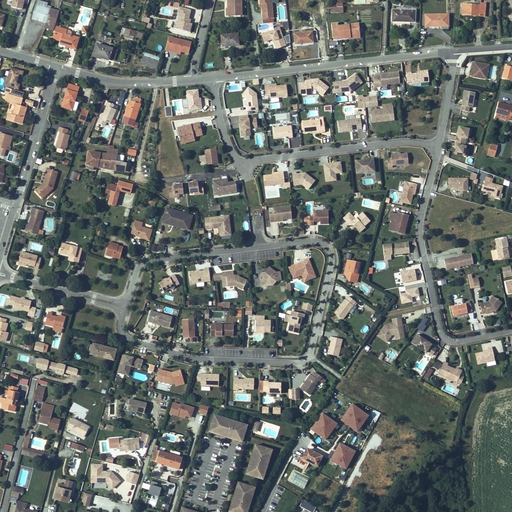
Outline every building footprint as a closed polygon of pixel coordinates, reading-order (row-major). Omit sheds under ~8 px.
[(24,0),(12,0),(11,7),(22,10),(24,0)] [(235,0),(221,0),(222,5),(224,5),(224,14),(222,14),(222,16),(220,16),(220,21),(236,20),(235,0)] [(257,0),(258,8),(260,8),(261,11),(261,13),(272,12),(271,6),(270,6),(269,0),(257,0)] [(330,7),(330,13),(342,13),(343,3),(337,3),(337,7),(330,7)] [(462,7),(462,17),(484,19),(486,6),(481,6),(481,8),(462,7)] [(189,19),(191,9),(179,7),(174,28),(189,32),(192,20),(189,19)] [(29,11),(26,25),(41,28),(40,34),(48,36),(52,16),(39,13),(29,11)] [(261,13),(261,22),(273,22),(272,12),(261,13)] [(391,12),(390,25),(414,26),(415,13),(391,12)] [(425,17),(425,29),(448,29),(448,17),(425,17)] [(40,34),(41,28),(26,25),(25,30),(40,34)] [(86,34),(89,27),(83,25),(80,31),(86,34)] [(331,28),(333,40),(338,39),(339,42),(358,40),(357,27),(337,29),(336,27),(331,28)] [(272,33),(273,34),(260,39),(263,46),(270,43),(272,44),(276,53),(284,50),(278,31),(272,33)] [(51,33),(49,42),(57,44),(56,47),(56,50),(70,54),(74,43),(66,41),(61,40),(61,39),(61,36),(62,35),(51,33)] [(117,33),(116,38),(120,39),(129,41),(133,42),(134,37),(117,33)] [(294,37),(295,47),(312,45),(311,36),(294,37)] [(220,39),(221,50),(237,49),(236,37),(220,39)] [(188,50),(167,44),(163,57),(171,60),(171,57),(177,59),(185,61),(188,50)] [(91,49),(88,60),(109,66),(112,56),(91,49)] [(155,72),(157,63),(141,59),(139,68),(155,72)] [(489,65),(472,62),(472,67),(473,67),(472,70),(474,70),(473,77),(480,78),(483,76),(487,76),(489,65)] [(7,70),(5,79),(3,89),(16,93),(17,88),(15,87),(13,87),(16,79),(17,79),(19,73),(7,70)] [(429,84),(428,73),(419,74),(420,76),(418,76),(411,76),(411,75),(406,75),(407,85),(412,84),(412,86),(429,84)] [(386,87),(400,85),(398,74),(380,76),(380,78),(381,87),(386,87)] [(337,95),(351,93),(363,85),(357,76),(347,83),(348,84),(346,85),(341,85),(341,84),(336,84),(337,95)] [(380,78),(378,78),(379,85),(373,85),(374,89),(381,88),(386,88),(386,87),(381,87),(380,78)] [(304,86),(298,87),(300,98),(306,97),(306,95),(311,94),(315,93),(321,98),(327,91),(317,83),(309,84),(309,86),(304,86)] [(65,93),(76,96),(78,91),(67,87),(65,93)] [(237,89),(231,97),(238,103),(241,100),(240,99),(242,98),(250,97),(250,99),(254,98),(253,88),(237,89)] [(285,101),(284,89),(267,91),(267,89),(263,90),(264,99),(268,99),(268,102),(285,101)] [(21,96),(9,92),(8,98),(20,101),(21,96)] [(195,92),(184,94),(186,112),(198,111),(198,106),(196,106),(196,101),(195,92)] [(481,93),(470,92),(467,112),(475,113),(475,108),(478,109),(481,93)] [(76,96),(65,93),(60,110),(71,113),(74,104),(76,96)] [(377,107),(377,96),(357,96),(358,108),(377,107)] [(10,118),(5,117),(3,123),(18,127),(19,121),(20,122),(23,111),(17,109),(20,101),(8,98),(5,97),(3,103),(8,107),(13,108),(10,118)] [(119,106),(107,102),(105,106),(106,106),(103,113),(102,112),(97,122),(106,125),(107,123),(110,124),(119,106)] [(382,110),(369,112),(370,123),(378,122),(377,121),(379,121),(379,122),(389,121),(388,110),(392,109),(391,104),(381,106),(382,110)] [(510,109),(497,105),(494,115),(507,119),(506,122),(511,123),(511,111),(510,111),(510,109)] [(135,110),(124,106),(117,128),(132,133),(133,129),(129,128),(135,110)] [(81,109),(77,121),(84,123),(88,111),(81,109)] [(275,114),(275,120),(290,118),(289,112),(275,114)] [(254,120),(237,121),(239,138),(248,137),(247,130),(255,128),(254,120)] [(359,120),(336,123),(337,133),(360,130),(359,120)] [(318,122),(300,124),(301,134),(310,133),(318,132),(319,134),(323,134),(322,124),(318,125),(318,122)] [(196,124),(174,130),(177,142),(190,139),(199,137),(196,124)] [(286,141),(290,140),(289,128),(271,130),(272,140),(286,139),(286,141)] [(454,149),(453,154),(462,156),(464,149),(464,147),(463,147),(463,143),(464,139),(465,139),(466,136),(467,130),(458,128),(457,133),(456,137),(454,137),(454,141),(453,145),(455,145),(454,149)] [(56,135),(57,136),(53,151),(63,154),(68,138),(65,137),(66,133),(57,130),(56,135)] [(213,150),(202,151),(204,166),(212,165),(212,162),(214,161),(213,150)] [(405,150),(389,152),(389,156),(385,156),(386,164),(391,164),(391,162),(394,161),(406,160),(405,150)] [(110,165),(111,160),(111,159),(107,158),(107,159),(83,156),(81,169),(94,171),(94,167),(95,163),(100,164),(110,165)] [(355,170),(355,174),(363,173),(364,174),(369,174),(369,171),(371,168),(373,168),(372,160),(364,160),(364,161),(362,163),(360,163),(360,162),(354,162),(354,166),(355,167),(355,169),(355,170)] [(99,171),(109,173),(110,165),(100,164),(99,171)] [(118,167),(110,165),(109,173),(123,176),(125,168),(118,167)] [(327,167),(322,168),(324,185),(334,184),(333,177),(333,175),(339,174),(339,166),(329,167),(329,168),(327,168),(327,167)] [(276,177),(261,179),(262,189),(282,187),(281,175),(276,175),(276,177)] [(299,188),(306,193),(312,184),(303,176),(302,178),(298,178),(298,177),(294,177),(294,176),(290,176),(291,188),(299,188)] [(42,186),(34,194),(40,200),(48,194),(49,192),(53,180),(43,177),(40,185),(42,186)] [(465,179),(447,178),(446,187),(456,187),(456,190),(460,190),(460,191),(465,191),(465,179)] [(483,181),(481,190),(490,193),(489,196),(498,199),(501,187),(483,181)] [(213,188),(224,186),(224,182),(209,185),(211,199),(214,199),(213,188)] [(403,183),(399,203),(409,205),(411,195),(413,189),(414,189),(415,185),(403,183)] [(42,186),(40,185),(31,193),(38,202),(39,201),(40,200),(34,194),(42,186)] [(224,186),(213,188),(214,199),(233,196),(231,185),(224,186)] [(187,186),(185,187),(186,196),(194,196),(195,195),(196,198),(200,197),(199,187),(195,188),(194,186),(190,186),(187,186)] [(114,196),(117,197),(129,199),(131,191),(126,189),(116,187),(115,191),(114,196)] [(165,191),(166,201),(171,201),(171,198),(173,198),(180,197),(179,187),(176,188),(174,188),(169,188),(170,190),(165,191)] [(106,210),(113,212),(116,199),(114,199),(109,198),(108,200),(108,202),(106,210)] [(271,216),(267,217),(268,226),(273,225),(273,223),(280,222),(288,221),(287,209),(270,211),(271,216)] [(29,219),(26,227),(24,235),(34,238),(41,215),(29,211),(27,218),(29,219)] [(311,213),(311,219),(306,219),(307,227),(311,227),(311,224),(318,223),(318,226),(326,226),(326,212),(311,213)] [(351,227),(354,230),(359,225),(360,226),(366,220),(359,212),(354,216),(351,219),(347,214),(345,213),(339,218),(345,224),(347,223),(351,227)] [(184,220),(161,213),(157,227),(164,230),(166,226),(181,230),(184,220)] [(396,215),(389,213),(387,221),(390,221),(393,223),(391,232),(400,235),(402,228),(400,228),(401,225),(404,226),(407,216),(396,213),(396,215)] [(226,236),(224,218),(200,222),(202,233),(215,231),(216,237),(226,236)] [(188,221),(184,220),(181,230),(166,226),(164,230),(184,235),(188,221)] [(131,225),(127,238),(136,241),(135,242),(144,245),(147,235),(137,232),(139,228),(131,225)] [(506,239),(495,241),(499,259),(509,257),(507,249),(506,250),(506,248),(508,247),(506,239)] [(405,243),(379,246),(380,256),(388,256),(389,254),(392,254),(392,255),(406,254),(405,243)] [(113,248),(106,246),(102,259),(116,263),(119,252),(115,251),(112,250),(113,248)] [(69,259),(68,263),(75,265),(78,252),(59,247),(57,256),(65,258),(69,259)] [(470,254),(443,260),(445,270),(472,264),(470,254)] [(35,261),(35,259),(19,255),(16,265),(24,267),(32,270),(32,271),(36,273),(39,262),(35,261)] [(302,264),(286,269),(289,277),(298,274),(300,277),(302,283),(314,279),(307,260),(301,262),(302,264)] [(347,278),(346,279),(346,282),(347,284),(349,284),(354,281),(355,276),(357,277),(360,265),(345,262),(342,276),(347,277),(347,278)] [(508,266),(501,268),(503,277),(510,276),(508,266)] [(414,269),(399,271),(401,283),(417,281),(414,269)] [(200,274),(194,274),(187,275),(188,286),(207,283),(205,270),(200,271),(200,274)] [(259,276),(257,279),(258,286),(262,286),(264,286),(265,287),(271,288),(274,284),(279,284),(277,275),(273,275),(267,270),(262,275),(259,276)] [(241,291),(244,282),(233,277),(230,278),(230,274),(219,275),(220,280),(224,279),(225,289),(232,288),(241,291)] [(155,286),(160,296),(176,287),(170,278),(155,286)] [(406,293),(400,294),(402,304),(420,300),(417,288),(405,290),(406,293)] [(25,314),(24,318),(31,320),(33,311),(27,309),(29,303),(9,298),(7,305),(11,306),(10,310),(25,314)] [(479,307),(481,316),(490,315),(490,314),(491,313),(492,314),(495,314),(501,304),(493,299),(489,305),(479,307)] [(354,304),(343,302),(333,316),(341,322),(343,320),(353,306),(354,305),(354,304)] [(464,304),(464,303),(450,307),(452,315),(466,312),(470,311),(469,303),(464,304)] [(48,318),(48,316),(44,315),(41,327),(58,332),(61,322),(54,320),(48,318)] [(146,315),(143,325),(165,332),(168,321),(146,315)] [(419,316),(417,320),(420,322),(416,328),(422,331),(428,320),(419,316)] [(289,317),(288,326),(289,326),(287,335),(297,337),(300,322),(302,322),(302,320),(289,317)] [(252,318),(252,323),(253,323),(253,333),(261,333),(261,335),(270,335),(270,323),(262,323),(262,319),(252,318)] [(392,326),(384,327),(377,338),(386,345),(391,338),(395,337),(403,335),(402,329),(400,330),(400,328),(402,328),(400,320),(391,322),(392,326)] [(483,321),(472,324),(473,330),(485,328),(483,321)] [(181,342),(183,342),(184,346),(194,346),(193,341),(191,341),(189,322),(180,323),(181,342)] [(231,327),(222,327),(208,327),(208,340),(214,340),(214,338),(222,338),(231,338),(231,327)] [(430,347),(418,339),(413,347),(424,355),(425,354),(431,358),(435,351),(429,347),(430,347)] [(482,348),(494,347),(494,353),(502,352),(501,339),(481,342),(482,348)] [(327,345),(329,345),(326,359),(336,361),(340,343),(328,340),(327,345)] [(47,352),(48,343),(34,342),(34,351),(47,352)] [(87,355),(86,357),(110,363),(113,353),(90,346),(89,348),(87,355)] [(483,355),(475,356),(477,367),(495,363),(492,350),(488,351),(488,353),(488,354),(483,355)] [(138,371),(140,363),(130,360),(129,363),(127,363),(127,361),(122,359),(121,363),(119,363),(116,374),(121,375),(122,373),(126,374),(128,368),(138,371)] [(61,374),(66,375),(68,370),(63,368),(61,367),(55,365),(53,366),(45,364),(43,362),(36,360),(33,361),(32,367),(34,369),(41,371),(43,370),(43,369),(52,371),(52,372),(53,375),(60,376),(61,375),(61,374)] [(435,360),(431,367),(438,370),(441,364),(435,360)] [(447,366),(443,364),(438,376),(456,384),(461,374),(455,372),(447,368),(447,366)] [(427,368),(424,377),(429,379),(432,369),(427,368)] [(183,385),(178,371),(169,374),(168,377),(170,377),(177,374),(180,384),(173,386),(174,389),(183,385)] [(169,374),(157,372),(155,383),(171,387),(173,386),(180,384),(177,374),(170,377),(168,377),(169,374)] [(308,378),(298,392),(307,399),(312,392),(311,391),(316,385),(317,385),(320,382),(312,376),(309,380),(308,378)] [(216,390),(217,378),(195,377),(195,384),(199,384),(198,389),(216,390)] [(20,378),(19,385),(26,386),(28,380),(20,378)] [(231,382),(231,394),(236,395),(236,393),(251,393),(251,383),(244,383),(244,384),(237,383),(236,382),(231,382)] [(278,397),(279,387),(266,387),(266,385),(261,385),(261,395),(266,395),(266,397),(278,397)] [(15,394),(6,392),(3,402),(1,412),(12,415),(14,409),(12,408),(13,404),(15,405),(17,395),(15,394)] [(39,403),(41,394),(33,392),(31,402),(39,403)] [(326,449),(335,454),(354,464),(371,431),(368,430),(372,422),(355,413),(358,408),(332,395),(326,407),(343,416),(326,449)] [(190,420),(194,408),(172,401),(168,413),(190,420)] [(143,416),(145,406),(129,402),(126,412),(135,414),(143,416)] [(41,405),(38,417),(39,417),(41,409),(52,412),(52,408),(41,405)] [(199,413),(206,415),(208,407),(201,405),(199,413)] [(50,420),(52,412),(41,409),(39,417),(38,417),(36,422),(47,425),(47,428),(46,429),(56,432),(58,422),(50,420)] [(325,441),(337,423),(322,413),(309,430),(325,441)] [(218,421),(213,419),(209,432),(214,433),(213,435),(217,437),(218,435),(221,435),(220,438),(221,438),(230,441),(231,438),(234,440),(233,442),(241,444),(243,440),(241,440),(244,431),(245,431),(247,427),(238,425),(238,427),(235,426),(235,424),(226,421),(225,423),(222,422),(223,420),(219,419),(218,418),(218,421)] [(89,427),(72,419),(66,429),(83,437),(89,427)] [(119,454),(126,453),(126,455),(134,455),(134,453),(138,453),(137,443),(118,444),(119,454)] [(74,452),(82,454),(85,447),(77,445),(74,452)] [(260,448),(256,447),(253,456),(256,456),(255,459),(252,459),(251,462),(251,463),(253,463),(252,468),(250,468),(249,468),(248,471),(248,472),(250,472),(249,477),(262,481),(263,476),(265,477),(266,476),(266,473),(267,473),(264,472),(266,467),(268,468),(268,467),(269,464),(267,463),(268,460),(270,461),(273,452),(269,451),(268,453),(259,450),(260,448)] [(306,451),(300,462),(316,470),(322,460),(306,451)] [(354,464),(335,454),(329,464),(348,474),(354,464)] [(158,455),(154,467),(177,474),(181,462),(158,455)] [(95,470),(90,469),(90,487),(105,487),(111,493),(118,485),(110,477),(100,476),(95,476),(95,470)] [(287,480),(304,488),(309,479),(294,472),(292,476),(290,475),(287,480)] [(138,478),(128,475),(125,485),(135,488),(138,478)] [(62,492),(56,490),(55,490),(52,501),(67,505),(70,494),(69,494),(71,485),(64,483),(63,488),(62,492)] [(150,485),(144,504),(155,507),(160,488),(150,485)] [(240,486),(240,485),(238,490),(236,490),(235,493),(235,494),(237,494),(236,499),(233,499),(232,503),(234,503),(233,506),(231,506),(229,511),(247,511),(248,511),(246,510),(247,507),(249,508),(250,504),(248,503),(250,498),(252,499),(252,498),(253,495),(251,494),(252,489),(240,486)] [(20,493),(10,491),(8,499),(15,501),(16,497),(19,497),(20,493)] [(90,499),(83,497),(79,509),(87,511),(90,499)]
